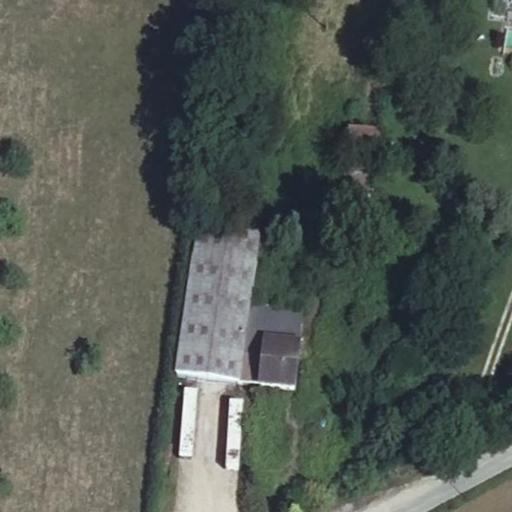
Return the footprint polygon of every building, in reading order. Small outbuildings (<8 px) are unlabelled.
[(511,20),(479,14),(472,42),(511,50),(511,20)] [(345,119),(343,144),(374,147),(377,122),(345,119)] [(374,147),(343,144),(333,252),(362,257),(374,147)] [(182,355),(172,435),(234,442),(237,411),(243,364),(251,291),(190,282),(182,355)] [(355,319),(358,297),(340,295),(320,292),(318,314),(355,319)] [(302,371),(243,364),(237,411),(258,415),(256,445),(292,450),(302,371)] [(237,411),(234,442),(256,445),(258,415),(237,411)]
